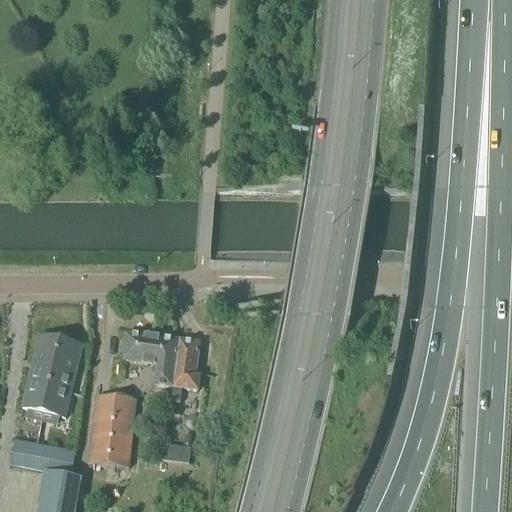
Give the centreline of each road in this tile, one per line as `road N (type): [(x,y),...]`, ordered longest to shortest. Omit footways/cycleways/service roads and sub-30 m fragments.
road 1 (motorway): [(485,0),(449,310),(429,401),(389,511)]
road 2 (secondary): [(340,0),(320,185),(253,511)]
road 3 (secondary): [(287,511),(353,185),(373,0)]
road 4 (motorway): [(492,0),(494,310),(480,511)]
road 5 (unclassified): [(203,284),(0,287)]
